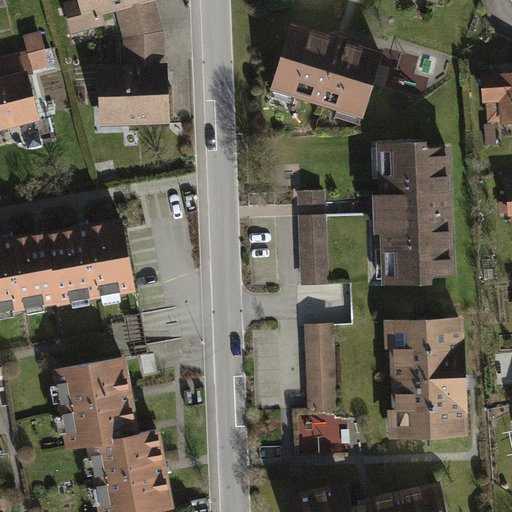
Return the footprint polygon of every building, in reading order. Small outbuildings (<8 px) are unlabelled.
[(73,0),(66,2),(73,30),(103,22),(99,9),(117,5),(124,35),(161,29),(152,0),(73,0)] [(291,20),(271,85),(362,112),(382,47),(291,20)] [(41,29),(25,33),(29,49),(16,52),(20,66),(48,58),(41,29)] [(125,63),(98,65),(101,122),(168,119),(166,62),(163,62),(161,29),(124,35),(125,63)] [(0,74),(21,70),(16,52),(0,56),(0,74)] [(0,74),(0,124),(38,115),(27,68),(21,70),(0,74)] [(511,69),(483,72),(484,97),(487,97),(489,118),(500,117),(500,120),(511,118),(511,69)] [(422,137),(379,138),(384,278),(427,277),(427,269),(456,268),(451,145),(422,146),(422,137)] [(325,188),(298,190),(298,204),(325,202),(325,188)] [(327,214),(298,215),(301,281),(329,280),(327,214)] [(121,215),(46,228),(59,299),(101,292),(104,306),(124,302),(121,290),(134,287),(121,215)] [(45,226),(0,233),(0,307),(25,303),(27,313),(47,310),(45,300),(58,298),(45,226)] [(392,407),(401,407),(402,431),(464,429),(461,315),(398,317),(399,340),(390,340),(392,407)] [(334,324),(306,324),(309,407),(336,406),(334,324)] [(141,427),(127,352),(55,366),(69,440),(141,427)] [(176,498),(161,423),(89,437),(103,511),(176,498)] [(347,478),(286,491),(290,511),(444,511),(438,486),(353,505),(347,478)]
